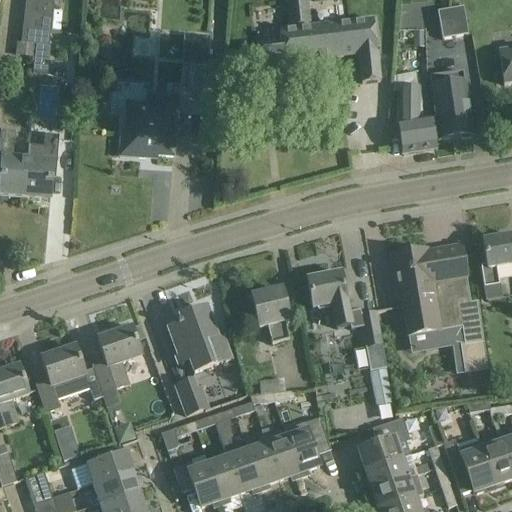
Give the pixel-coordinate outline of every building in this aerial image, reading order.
[(25,0),(22,29),(49,31),(51,22),(52,0),(25,0)] [(279,47),(269,48),(268,48),(256,49),(257,58),(237,60),(239,83),(242,103),(262,101),(270,101),(270,100),(289,97),(286,66),(358,58),(361,86),(380,84),(378,64),(372,21),(311,28),(307,0),(284,0),(287,28),(283,28),(284,32),(277,33),(279,47)] [(403,0),(402,16),(419,17),(419,0),(403,0)] [(467,37),(462,10),(437,14),(442,42),(467,37)] [(48,48),(49,31),(22,29),(20,45),(19,46),(34,47),(33,60),(48,62),(49,48),(48,48)] [(424,33),(413,34),(413,45),(424,45),(424,33)] [(159,36),(159,58),(174,58),(173,36),(159,36)] [(135,37),(134,57),(157,58),(158,37),(135,37)] [(511,50),(498,53),(503,88),(511,86),(511,50)] [(207,64),(187,63),(185,88),(172,87),(171,97),(149,96),(148,105),(127,103),(124,135),(121,135),(119,159),(138,160),(139,157),(173,159),(175,119),(202,121),(202,128),(203,128),(207,64)] [(472,138),(463,74),(429,79),(438,143),(459,140),(462,142),(470,141),(472,138)] [(422,119),(417,92),(399,94),(396,126),(402,157),(434,151),(428,118),(422,119)] [(0,199),(21,201),(25,156),(13,155),(14,134),(0,133),(0,135),(0,161),(1,162),(0,174),(0,199)] [(25,156),(21,201),(50,203),(53,166),(56,166),(58,147),(59,136),(44,135),(43,148),(28,147),(27,156),(25,156)] [(511,267),(511,238),(482,244),(486,268),(480,269),(484,290),(499,287),(496,271),(511,267)] [(460,249),(427,255),(437,311),(470,305),(460,249)] [(427,253),(390,259),(394,279),(396,292),(399,292),(407,339),(461,330),(464,347),(459,348),(464,376),(465,376),(467,386),(488,383),(487,373),(478,304),(470,305),(437,311),(427,255),(427,253)] [(341,276),(307,283),(310,303),(312,312),(332,308),(336,332),(350,329),(351,332),(361,331),(358,319),(361,318),(360,313),(349,315),(347,305),(345,296),(341,276)] [(289,325),(281,293),(251,300),(256,319),(259,332),(266,330),(271,348),(288,344),(284,326),(289,325)] [(216,339),(205,311),(187,318),(187,319),(190,318),(192,323),(182,327),(181,325),(176,327),(177,328),(169,331),(168,330),(167,330),(174,349),(179,361),(186,358),(193,376),(230,362),(221,337),(216,339)] [(361,318),(358,319),(361,331),(366,358),(383,355),(376,315),(361,318)] [(115,336),(97,343),(105,365),(92,370),(93,373),(99,391),(102,397),(110,422),(114,421),(112,413),(121,410),(115,393),(129,388),(122,367),(141,360),(138,350),(131,331),(129,332),(128,327),(114,332),(115,336)] [(102,397),(99,391),(93,373),(84,376),(75,350),(41,362),(48,385),(35,389),(45,416),(60,411),(57,403),(89,392),(92,401),(102,397)] [(28,398),(18,369),(0,375),(0,432),(19,426),(11,404),(28,398)] [(391,406),(385,373),(369,376),(375,409),(391,406)] [(204,412),(192,382),(174,389),(186,419),(204,412)] [(258,389),(253,389),(253,394),(254,394),(254,399),(258,398),(273,397),(290,395),(289,382),(258,384),(258,389)] [(290,395),(273,397),(274,405),(294,403),(293,394),(290,395)] [(273,397),(258,398),(258,407),(274,405),(273,397)] [(488,404),(467,408),(469,417),(489,413),(489,412),(489,411),(488,404)] [(252,406),(233,413),(235,420),(254,414),(252,406)] [(489,411),(489,412),(489,413),(490,421),(511,417),(509,408),(489,411)] [(226,414),(213,419),(215,427),(229,423),(226,414)] [(213,419),(199,424),(201,432),(215,427),(213,419)] [(284,433),(283,434),(300,482),(305,480),(303,475),(319,470),(312,451),(327,446),(321,427),(319,422),(284,434),(284,433)] [(363,469),(358,471),(360,476),(368,473),(401,462),(410,459),(405,445),(409,444),(402,423),(396,425),(372,432),(377,447),(358,454),(363,469)] [(130,426),(114,431),(119,447),(135,442),(130,426)] [(187,428),(173,432),(176,441),(190,436),(187,428)] [(436,428),(427,431),(434,451),(443,448),(443,446),(436,428)] [(300,482),(283,434),(270,438),(268,432),(262,434),(279,484),(294,479),(295,484),(300,482)] [(264,489),(279,484),(262,434),(261,434),(263,441),(257,443),(259,449),(246,454),(261,496),(266,494),(264,489)] [(499,440),(511,479),(511,441),(507,444),(505,437),(499,440)] [(511,479),(499,440),(479,446),(495,494),(500,492),(498,487),(511,482),(511,479)] [(454,443),(443,446),(443,448),(460,498),(472,494),(473,496),(475,495),(476,497),(483,494),(482,493),(488,491),(490,496),(495,494),(479,446),(477,441),(456,448),(454,443)] [(79,460),(73,443),(57,448),(62,465),(79,460)] [(434,472),(442,469),(436,451),(434,451),(428,453),(434,472)] [(225,454),(240,497),(254,492),(256,497),(261,496),(246,454),(233,459),(230,452),(225,454)] [(86,468),(92,487),(131,473),(125,454),(106,461),(86,468)] [(240,497),(225,454),(217,457),(220,464),(207,468),(222,509),(226,507),(225,503),(240,497)] [(8,456),(0,458),(0,484),(0,485),(0,488),(1,491),(17,485),(8,456)] [(368,473),(360,476),(361,481),(366,479),(371,494),(418,477),(416,472),(412,473),(405,475),(401,462),(368,473)] [(222,509),(207,468),(194,472),(192,466),(173,472),(181,496),(193,492),(200,511),(215,506),(217,511),(222,509)] [(441,492),(449,489),(442,469),(434,472),(441,492)] [(138,493),(131,473),(92,487),(96,498),(89,501),(92,509),(99,507),(138,493)] [(44,476),(25,482),(25,484),(27,488),(31,501),(33,507),(52,501),(44,476)] [(371,510),(372,511),(381,511),(414,501),(410,488),(416,485),(420,483),(418,477),(371,494),(376,508),(371,510)] [(456,508),(449,489),(441,492),(447,511),(456,508)] [(144,511),(138,493),(99,507),(100,511),(144,511)] [(34,511),(55,511),(52,501),(33,507),(34,511)] [(417,511),(414,501),(381,511),(417,511)]
